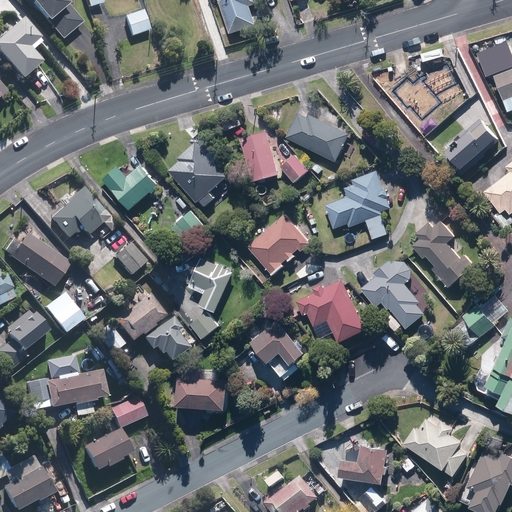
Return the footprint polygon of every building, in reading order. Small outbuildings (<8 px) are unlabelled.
[(35,0),(67,37),(87,20),(69,0),(35,0)] [(261,0),(225,0),(239,34),(270,22),(261,0)] [(143,11),(124,17),(130,34),(148,28),(143,11)] [(28,14),(0,39),(0,48),(26,77),(48,57),(40,49),(51,39),(28,14)] [(455,60),(428,73),(435,88),(422,94),(441,130),(456,122),(446,103),(471,90),(455,60)] [(511,67),(497,73),(510,109),(511,108),(511,67)] [(0,79),(0,103),(12,94),(0,79)] [(422,107),(413,89),(399,95),(408,113),(422,107)] [(303,110),(291,140),(347,161),(358,131),(303,110)] [(481,122),(449,153),(451,155),(448,159),(463,175),(483,155),(482,154),(497,139),(481,122)] [(267,129),(247,136),(262,178),(281,171),(267,129)] [(205,141),(175,168),(200,196),(230,169),(205,141)] [(140,151),(108,179),(135,209),(167,181),(140,151)] [(296,155),(282,168),(295,183),(310,171),(296,155)] [(509,220),(511,216),(511,166),(484,190),(509,220)] [(330,200),(338,227),(396,210),(384,170),(357,178),(361,191),(330,200)] [(107,206),(86,185),(55,215),(76,236),(107,206)] [(205,224),(193,211),(171,231),(183,244),(205,224)] [(311,237),(288,213),(254,244),(278,269),(311,237)] [(436,219),(413,240),(456,285),(479,264),(436,219)] [(31,232),(15,255),(55,282),(70,259),(31,232)] [(129,243),(113,257),(130,276),(146,262),(129,243)] [(402,253),(364,285),(384,309),(387,306),(407,330),(438,305),(416,279),(421,274),(402,253)] [(224,306),(239,270),(208,257),(197,284),(208,288),(204,298),(224,306)] [(0,297),(13,292),(0,260),(0,297)] [(367,325),(345,278),(306,296),(320,326),(332,320),(341,338),(367,325)] [(63,293),(43,308),(63,334),(83,318),(63,293)] [(168,314),(152,293),(119,317),(135,338),(168,314)] [(478,304),(462,317),(464,319),(454,327),(471,347),(496,325),(478,304)] [(0,333),(0,342),(16,363),(55,333),(35,307),(0,333)] [(220,324),(208,311),(192,327),(203,340),(220,324)] [(511,312),(479,392),(511,405),(511,312)] [(191,338),(176,315),(148,334),(164,356),(191,338)] [(281,317),(256,338),(285,372),(311,351),(281,317)] [(51,378),(53,402),(102,396),(99,372),(51,378)] [(184,375),(183,404),(233,405),(233,377),(184,375)] [(0,421),(15,410),(0,390),(0,421)] [(115,403),(124,425),(149,414),(140,392),(115,403)] [(426,415),(411,441),(460,470),(475,444),(426,415)] [(89,444),(99,465),(134,448),(124,427),(89,444)] [(350,442),(346,472),(390,477),(394,447),(350,442)] [(500,511),(505,511),(511,495),(511,451),(489,443),(468,500),(500,511)] [(409,457),(400,464),(407,473),(416,465),(409,457)] [(11,482),(21,504),(54,490),(44,467),(11,482)] [(279,511),(325,511),(332,507),(301,472),(269,501),(279,511)] [(373,486),(359,497),(362,501),(357,504),(363,511),(377,511),(387,504),(373,486)] [(445,511),(434,498),(416,511),(445,511)]
